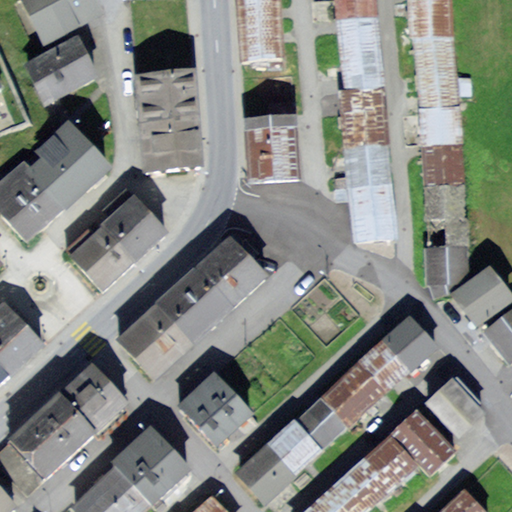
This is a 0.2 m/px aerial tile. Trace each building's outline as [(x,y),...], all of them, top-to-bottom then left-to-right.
[(22,0),(41,38),(102,9),(97,0),(22,0)] [(276,0),(236,0),(242,59),(282,56),(279,33),(277,9),(276,0)] [(340,103),(343,135),(346,170),(350,204),(352,233),(353,244),(396,240),(374,0),(335,0),(338,24),(342,79),(344,92),(339,93),(340,103)] [(412,36),(414,57),(416,82),(420,122),(424,177),(427,224),(429,252),(431,287),(467,283),(448,0),(408,0),(410,15),(412,36)] [(25,65),(42,104),(96,79),(87,61),(78,41),(25,65)] [(200,158),(195,64),(135,67),(136,89),(140,161),(145,161),(200,158)] [(272,108),(241,110),(245,178),(300,175),(297,122),(295,89),(271,91),(272,108)] [(60,139),(0,194),(0,209),(31,242),(46,228),(81,194),(97,179),(60,139)] [(100,296),(165,238),(131,200),(115,214),(82,243),(65,257),(100,296)] [(121,341),(158,382),(268,278),(229,238),(212,255),(178,288),(139,325),(121,341)] [(511,300),(490,271),(454,298),(465,313),(477,328),(511,302),(511,300)] [(0,393),(49,351),(9,306),(0,313),(0,393)] [(511,314),(486,336),(498,350),(510,366),(511,364),(511,314)] [(387,402),(406,384),(429,363),(441,351),(411,317),(317,406),(240,478),(270,510),(286,495),(316,468),(336,449),(365,422),(387,402)] [(91,368),(77,381),(38,415),(8,442),(0,449),(0,454),(33,490),(125,407),(91,368)] [(179,410),(214,448),(248,417),(213,379),(183,406),(179,410)] [(430,405),(459,438),(477,423),(477,412),(453,385),(430,405)] [(417,417),(315,511),(369,511),(379,504),(402,482),(418,467),(427,476),(439,464),(451,453),(417,417)] [(77,511),(147,511),(188,474),(150,434),(138,445),(96,485),(73,507),(77,511)] [(0,511),(17,511),(0,493),(0,511)] [(483,511),(466,493),(445,511),(483,511)] [(199,511),(225,511),(213,499),(199,511)]
